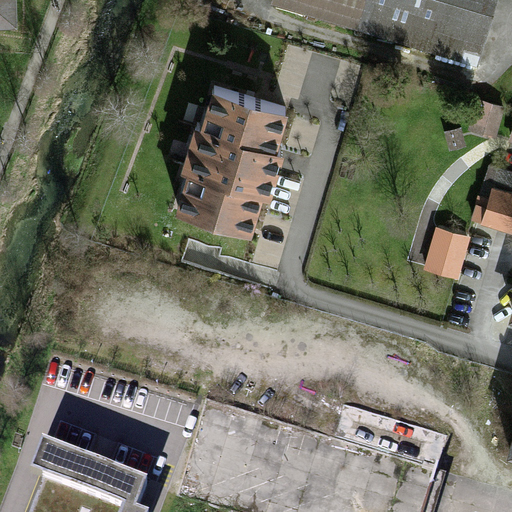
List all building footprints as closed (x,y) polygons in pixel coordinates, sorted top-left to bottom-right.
[(15,0),(0,0),(0,31),(17,31),(15,0)] [(496,0),(271,0),(270,6),(477,67),(496,0)] [(289,119),(211,95),(200,132),(195,130),(180,178),(188,181),(176,220),(251,242),(263,204),(270,206),(284,160),(277,158),(289,119)] [(494,139),(504,106),(482,99),(471,132),(494,139)] [(460,127),(445,131),(450,151),(465,147),(460,127)] [(511,189),(511,173),(488,166),(483,181),(511,189)] [(511,235),(511,195),(492,189),(486,209),(475,205),(472,221),(511,235)] [(44,471),(27,511),(145,511),(147,509),(134,504),(145,475),(41,436),(30,466),(44,471)]
